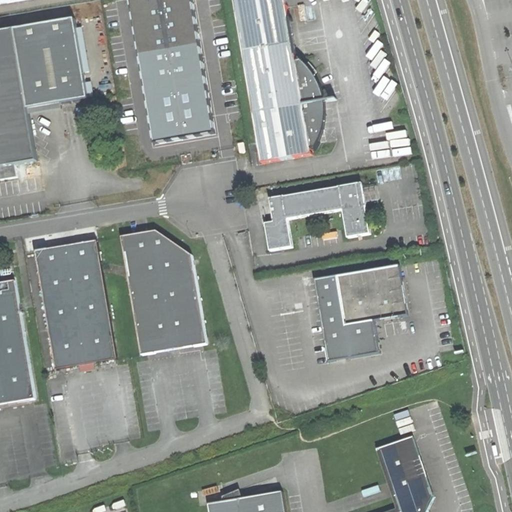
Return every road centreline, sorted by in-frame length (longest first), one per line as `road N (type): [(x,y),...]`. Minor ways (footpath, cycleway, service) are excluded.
road 1 (unclassified): [(0,508),(257,415),(260,396),(205,193)]
road 2 (secondary): [(397,0),(511,437)]
road 3 (secondary): [(511,298),(430,0)]
road 4 (unclassified): [(0,236),(205,193)]
